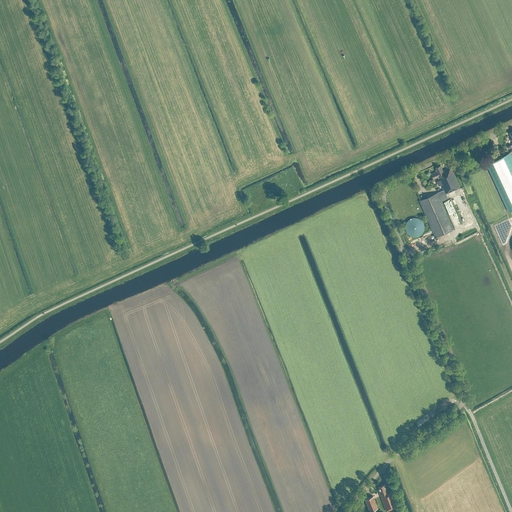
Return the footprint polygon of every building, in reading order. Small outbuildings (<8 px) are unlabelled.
[(511,155),(511,150),(486,163),(509,211),(511,209),(511,155)] [(442,170),(440,165),(435,167),(436,169),(435,170),(436,171),(431,173),(433,177),(437,174),(444,189),(419,200),(435,237),(453,229),(441,201),(448,198),(446,193),(459,187),(450,166),(442,170)] [(414,236),(416,236),(417,236),(418,236),(418,235),(419,235),(420,234),(421,234),(421,233),(422,233),(423,232),(423,231),(423,230),(424,230),(424,229),(424,228),(424,227),(424,226),(424,225),(424,224),(423,223),(423,222),(422,221),(422,220),(421,220),(420,219),(420,218),(419,218),(418,218),(417,217),(416,217),(415,217),(414,217),(413,217),(412,217),(411,218),(410,218),(409,219),(408,220),(407,220),(407,221),(406,222),(406,223),(405,224),(405,225),(405,226),(405,227),(405,228),(405,229),(405,230),(406,230),(406,231),(406,232),(407,232),(408,233),(408,234),(409,234),(410,235),(411,235),(411,236),(412,236),(413,236),(414,236)] [(387,491),(385,483),(377,486),(380,493),(379,494),(386,511),(398,506),(392,489),(387,491)] [(369,510),(377,507),(372,495),(365,498),(369,510)]
